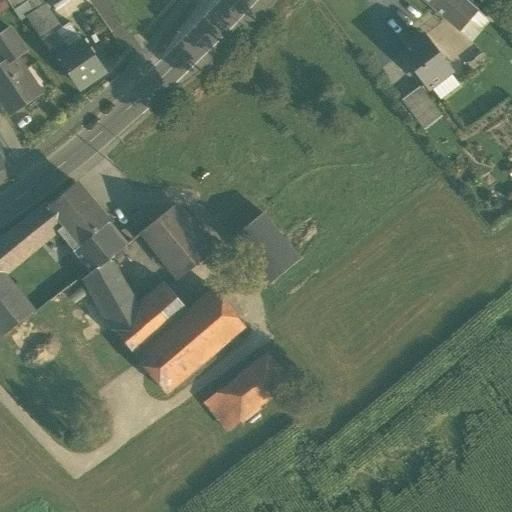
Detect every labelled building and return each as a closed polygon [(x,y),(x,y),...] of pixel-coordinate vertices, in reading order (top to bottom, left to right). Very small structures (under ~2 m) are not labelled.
[(0,0),(0,13),(10,6),(6,0),(0,0)] [(6,0),(10,6),(13,11),(29,0),(6,0)] [(20,21),(26,17),(44,4),(41,0),(29,0),(13,11),(20,21)] [(423,0),(433,8),(440,0),(423,0)] [(466,0),(440,0),(433,8),(459,31),(460,32),(471,18),(477,12),(478,10),(477,9),(466,0)] [(26,17),(43,41),(46,39),(55,32),(61,28),(44,4),(26,17)] [(471,18),(460,32),(472,42),(489,22),(477,12),(471,18)] [(61,28),(55,32),(68,50),(81,41),(68,23),(61,28)] [(0,35),(0,58),(20,44),(10,29),(0,35)] [(58,57),(68,50),(55,32),(46,39),(58,57)] [(401,53),(429,88),(449,73),(451,72),(423,36),(401,53)] [(82,41),(81,41),(68,50),(58,57),(79,88),(103,71),(82,41)] [(0,65),(0,96),(11,113),(38,94),(14,56),(0,65)] [(449,73),(429,88),(439,101),(459,85),(449,73)] [(423,131),(442,116),(420,87),(401,102),(423,131)] [(0,169),(9,164),(0,149),(0,169)] [(56,231),(74,253),(109,223),(76,183),(49,206),(48,204),(45,206),(61,227),(56,231)] [(140,232),(178,280),(212,253),(174,205),(150,224),(145,217),(134,226),(140,233),(140,232)] [(45,206),(0,242),(0,246),(14,265),(56,231),(61,227),(45,206)] [(231,238),(268,285),(300,260),(262,213),(231,238)] [(128,244),(109,223),(74,253),(91,272),(109,258),(110,260),(128,244)] [(0,246),(0,271),(2,274),(14,265),(0,246)] [(111,327),(135,357),(189,312),(164,282),(136,305),(110,260),(109,258),(91,272),(84,279),(111,327)] [(33,312),(2,274),(0,271),(0,330),(4,336),(33,312)] [(215,291),(189,312),(135,357),(166,394),(246,327),(215,291)] [(205,403),(226,430),(288,381),(266,354),(205,403)]
